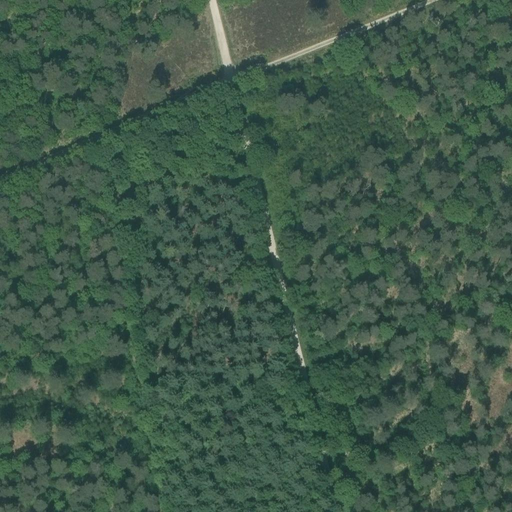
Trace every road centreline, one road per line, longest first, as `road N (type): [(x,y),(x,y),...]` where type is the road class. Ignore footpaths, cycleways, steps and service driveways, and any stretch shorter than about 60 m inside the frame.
road 1 (track): [(334,511),(211,0)]
road 2 (track): [(117,129),(134,220),(120,297),(160,511)]
road 3 (track): [(117,129),(439,0)]
road 4 (track): [(0,181),(117,129)]
